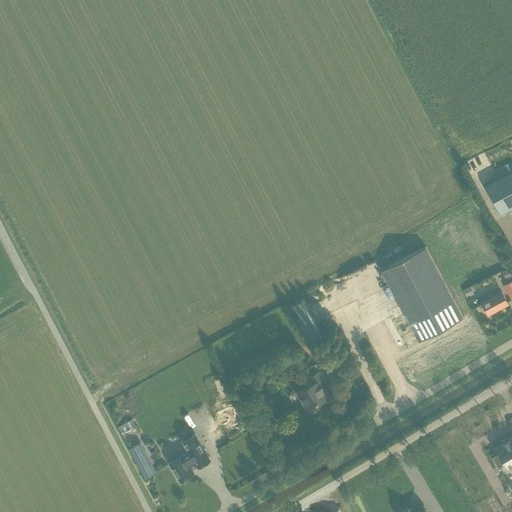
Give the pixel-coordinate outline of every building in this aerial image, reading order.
[(511,170),(486,184),(501,213),(511,207),(511,170)] [(419,340),(463,317),(426,247),(383,270),(389,284),(404,313),(419,340)] [(470,285),(463,289),(467,296),(474,293),(470,285)] [(482,301),(485,308),(489,314),(508,304),(501,290),(482,301)] [(471,308),(477,303),(473,298),(467,303),(471,308)] [(290,306),(308,342),(323,334),(305,299),(290,306)] [(402,358),(398,348),(391,350),(397,368),(402,366),(399,359),(402,358)] [(319,402),(329,397),(320,380),(325,377),(320,369),(309,375),(313,383),(297,392),(309,413),(322,406),(319,402)] [(243,379),(240,387),(255,394),(258,385),(243,379)] [(241,412),(245,420),(254,416),(250,407),(241,412)] [(189,451),(170,462),(181,481),(194,473),(192,469),(198,465),(199,466),(210,460),(195,434),(183,441),(189,451)] [(511,445),(509,440),(478,458),(492,482),(511,470),(511,445)] [(140,443),(131,448),(146,477),(155,473),(140,443)]
